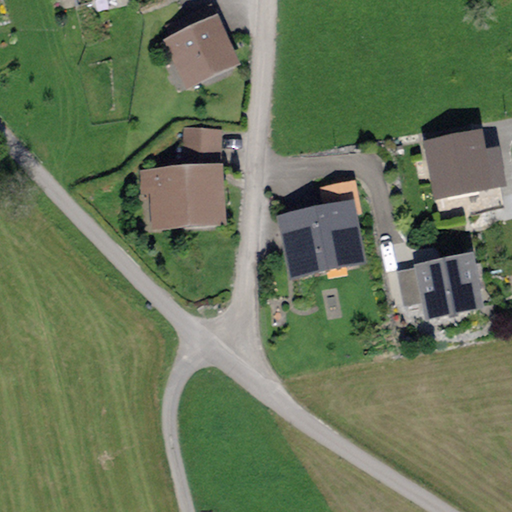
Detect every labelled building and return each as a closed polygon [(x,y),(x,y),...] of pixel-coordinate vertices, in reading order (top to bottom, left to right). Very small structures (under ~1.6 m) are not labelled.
[(219,28),(210,9),(167,29),(176,47),(175,47),(190,80),(229,62),(214,30),(219,28)] [(217,136),(187,134),(185,164),(215,166),(217,136)] [(477,143),(433,151),(440,193),(484,185),(477,143)] [(159,179),(161,222),(217,219),(214,176),(159,179)] [(346,215),(290,226),(298,269),(354,258),(346,215)] [(423,269),(398,274),(403,304),(428,299),(431,314),(475,305),(466,259),(442,264),(443,270),(424,274),(423,269)]
